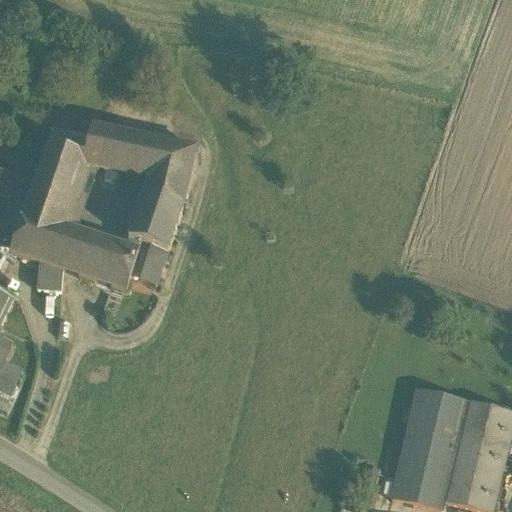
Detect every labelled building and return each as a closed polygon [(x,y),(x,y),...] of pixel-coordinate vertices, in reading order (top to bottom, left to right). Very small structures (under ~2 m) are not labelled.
[(9,123),(0,117),(0,132),(3,134),(9,123)] [(51,130),(47,150),(86,159),(90,138),(51,130)] [(90,138),(86,159),(83,169),(97,172),(149,184),(144,198),(183,211),(196,153),(92,130),(90,138)] [(30,200),(24,216),(63,229),(79,184),(92,187),(97,172),(83,169),(86,159),(47,150),(46,152),(34,186),(30,200)] [(13,194),(30,200),(34,186),(0,173),(0,196),(7,199),(10,193),(13,194)] [(63,229),(76,233),(92,187),(79,184),(63,229)] [(0,232),(0,252),(10,256),(24,216),(30,200),(13,194),(0,232)] [(133,275),(159,283),(167,256),(183,211),(144,198),(129,244),(141,248),(133,275)] [(10,256),(94,285),(108,243),(76,233),(63,229),(24,216),(10,256)] [(94,285),(112,292),(127,249),(108,243),(94,285)] [(129,244),(127,249),(112,292),(127,296),(131,282),(133,275),(141,248),(129,244)] [(37,292),(61,295),(62,277),(39,269),(37,292)] [(133,275),(131,282),(156,290),(159,283),(133,275)] [(0,327),(13,302),(0,296),(0,327)] [(0,353),(6,356),(12,344),(0,338),(0,353)] [(23,372),(3,363),(0,370),(0,382),(15,389),(23,372)] [(0,394),(11,400),(16,389),(15,389),(0,382),(0,394)] [(0,412),(4,414),(11,400),(0,394),(0,412)] [(442,511),(443,507),(462,511),(493,511),(511,434),(511,417),(418,394),(400,469),(392,505),(422,511),(442,511)]
